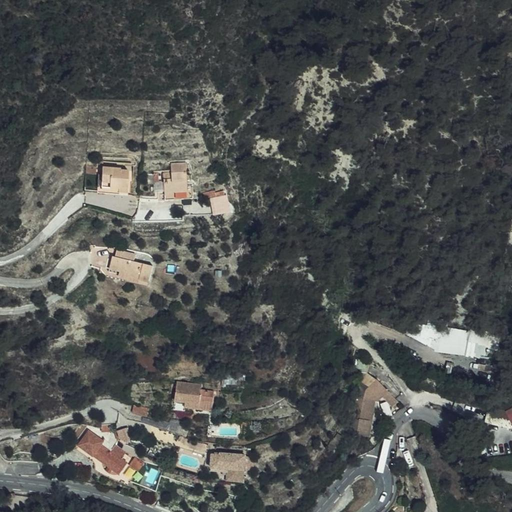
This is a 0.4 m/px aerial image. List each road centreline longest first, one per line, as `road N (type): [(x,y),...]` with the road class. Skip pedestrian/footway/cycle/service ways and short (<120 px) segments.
road 1 (residential): [(511,478),(472,468),(446,427),(413,412),(395,427),(379,471)]
road 2 (tertiary): [(0,480),(57,484),(144,511)]
